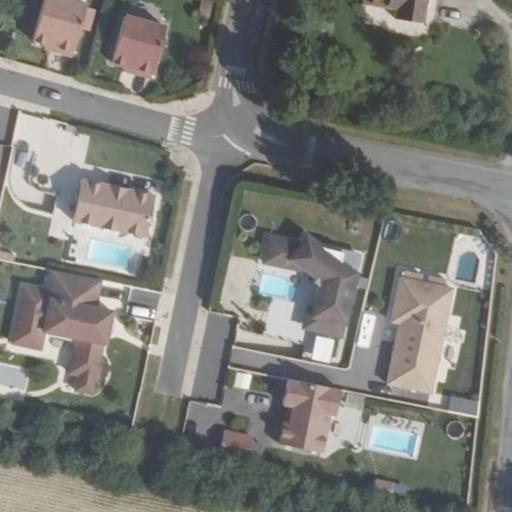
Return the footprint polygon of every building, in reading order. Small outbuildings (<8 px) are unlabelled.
[(69,53),(83,1),(81,0),(39,0),(29,36),(55,44),(54,49),(69,53)] [(416,9),(418,0),(389,0),(389,2),(416,9)] [(147,74),(162,21),(121,10),(107,58),(133,64),(131,70),(147,74)] [(156,242),(165,201),(93,185),(84,226),(156,242)] [(307,333),(341,340),(354,274),(304,239),(268,234),(261,264),(288,268),(316,286),(307,333)] [(107,383),(119,315),(105,313),(110,285),(61,275),(57,297),(33,292),(21,347),(49,353),(53,334),(85,342),(77,377),(87,379),(85,396),(100,399),(102,383),(107,383)] [(386,387),(430,395),(450,288),(398,278),(388,331),(397,332),(386,387)] [(318,457),(325,420),(332,421),(337,394),(284,383),(279,410),(289,412),(287,428),(279,428),(275,450),(318,457)] [(475,415),(478,400),(450,395),(447,411),(475,415)] [(221,455),(250,457),(251,433),(222,432),(221,455)]
